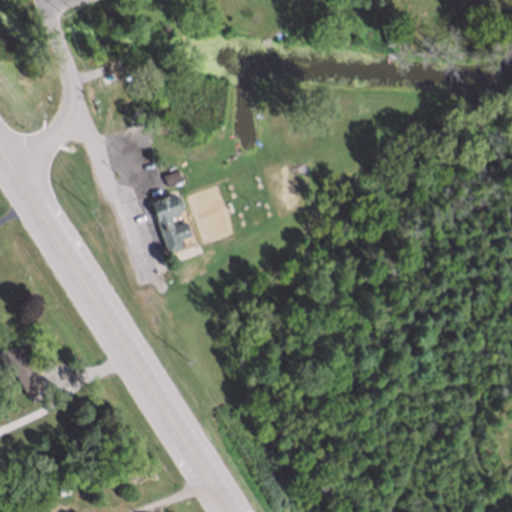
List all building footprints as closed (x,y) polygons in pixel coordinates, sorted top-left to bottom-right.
[(397,34),(395,26),(401,24),(404,32),(397,34)] [(395,41),(383,43),(380,28),(391,26),(395,41)] [(165,185),(161,173),(175,168),(179,180),(165,185)] [(164,251),(147,199),(169,192),(171,197),(176,195),(181,208),(176,210),(177,213),(167,216),(170,225),(184,221),(189,234),(174,239),(177,247),(164,251)] [(25,396),(8,363),(0,367),(0,348),(17,340),(41,388),(25,396)] [(61,434),(59,426),(73,423),(74,431),(61,434)]
